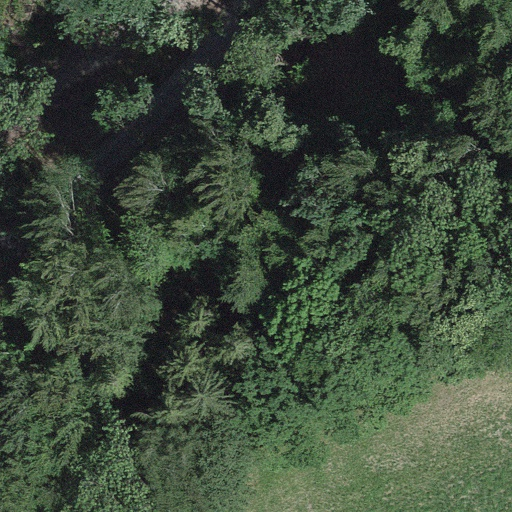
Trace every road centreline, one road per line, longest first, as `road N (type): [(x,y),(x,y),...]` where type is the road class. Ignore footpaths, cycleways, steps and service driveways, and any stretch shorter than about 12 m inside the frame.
road 1 (track): [(246,0),(205,67),(0,239)]
road 2 (track): [(187,0),(90,54),(0,127)]
